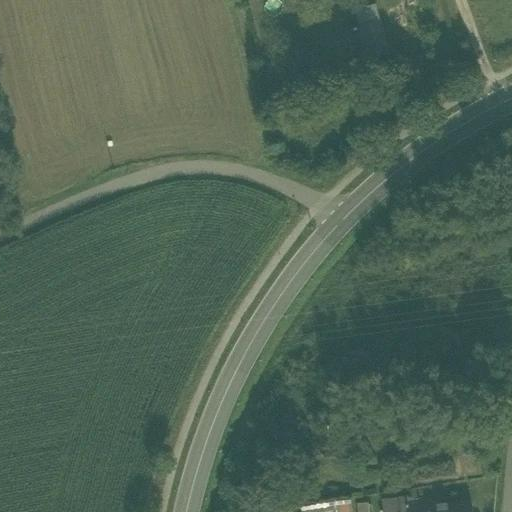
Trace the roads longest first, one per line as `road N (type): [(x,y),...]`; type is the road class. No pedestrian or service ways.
road 1 (unclassified): [(0,231),(135,175),(220,164),(271,178),(341,220)]
road 2 (secondary): [(341,220),(254,335),(207,436),(186,511)]
road 3 (secondary): [(511,98),(416,154),(341,220)]
